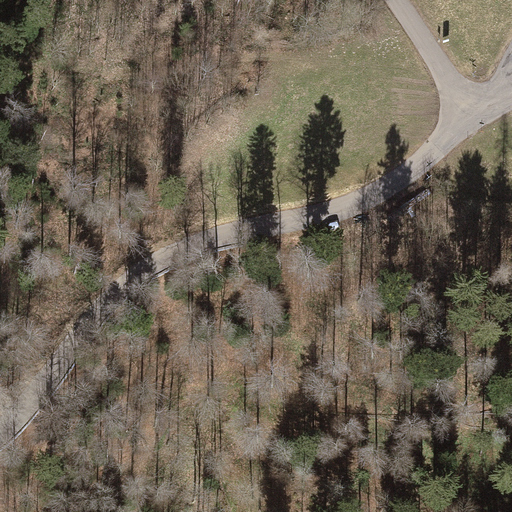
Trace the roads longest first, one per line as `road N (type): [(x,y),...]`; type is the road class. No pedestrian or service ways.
road 1 (residential): [(469,118),(406,176),(344,211),(164,257),(115,292),(0,438)]
road 2 (unclassified): [(392,0),(469,118)]
